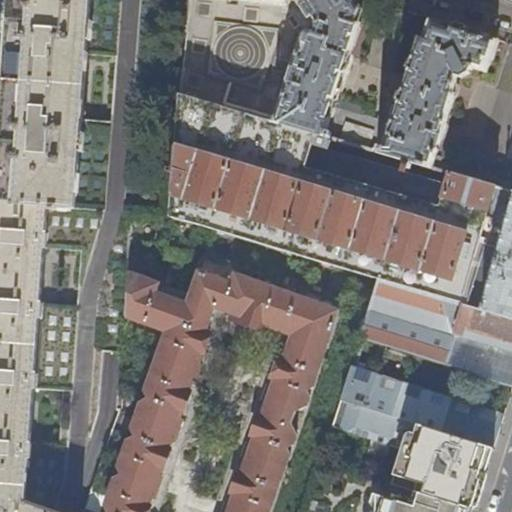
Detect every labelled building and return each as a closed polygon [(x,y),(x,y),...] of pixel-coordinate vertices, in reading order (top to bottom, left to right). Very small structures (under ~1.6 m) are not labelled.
[(175,144),(181,90),(189,0),(0,0),(0,511),(84,511),(121,406),(116,406),(130,214),(170,217),(171,198),(175,144)] [(255,0),(290,5),(290,0),(301,0),(312,20),(315,18),(319,23),(314,31),(306,29),(275,120),(318,133),(316,140),(329,144),(363,24),(359,23),(364,10),(356,2),(360,0),(359,0),(255,0)] [(209,70),(269,85),(281,27),(217,18),(209,70)] [(385,152),(434,167),(457,93),(452,91),(458,73),(466,76),(473,72),(474,67),(477,66),(489,70),(498,39),(460,27),(449,23),(448,28),(431,23),(426,38),(421,36),(385,152)] [(490,210),(496,188),(450,173),(443,195),(440,205),(308,164),(316,140),(318,133),(275,120),(181,90),(175,144),(171,198),(170,217),(381,281),(462,306),(490,210)] [(344,140),(371,148),(376,129),(350,121),(344,140)] [(511,203),(481,312),(511,321),(511,203)] [(264,511),(287,449),(285,443),(290,441),(294,430),(291,423),(288,421),(294,404),(297,405),(303,403),(308,391),(305,385),(310,383),(336,308),(233,272),(230,281),(197,270),(189,293),(129,272),(126,313),(166,328),(145,388),(149,397),(141,400),(132,425),(136,435),(128,438),(118,464),(122,472),(114,476),(105,501),(110,511),(264,511)] [(511,321),(481,312),(462,306),(381,281),(362,337),(511,386),(511,321)] [(342,401),(495,449),(500,432),(505,416),(353,367),(342,401)] [(495,449),(342,401),(334,427),(404,449),(393,483),(417,491),(470,507),(476,508),(486,476),(495,449)] [(468,511),(470,507),(417,491),(412,506),(379,496),(377,511),(468,511)]
